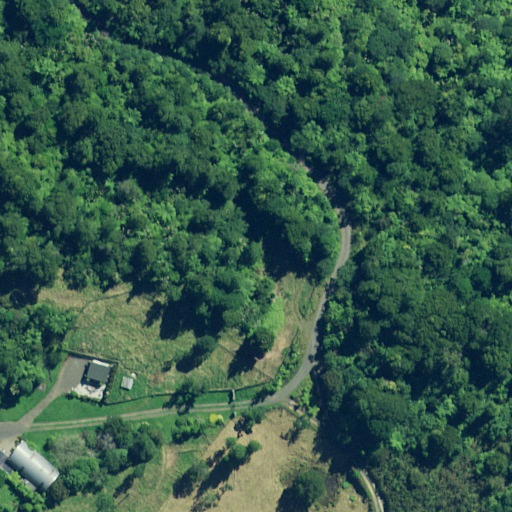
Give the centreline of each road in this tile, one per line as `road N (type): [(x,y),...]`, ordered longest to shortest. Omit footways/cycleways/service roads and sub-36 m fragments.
road 1 (unclassified): [(90,0),(100,15),(163,52),(262,101),(323,177),(343,218),(333,335),(301,397),(111,430)]
road 2 (track): [(301,397),(350,511)]
